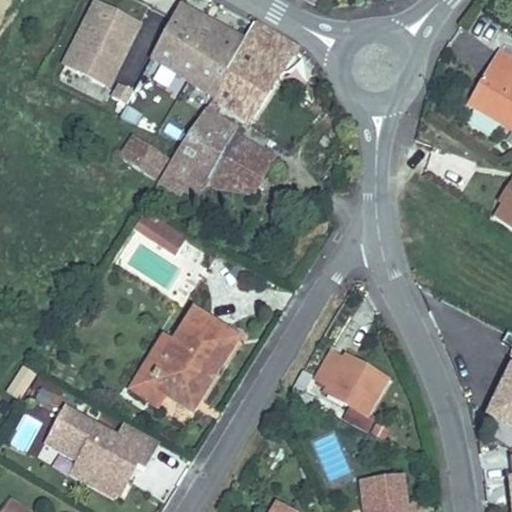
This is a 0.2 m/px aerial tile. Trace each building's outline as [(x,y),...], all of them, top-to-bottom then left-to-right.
[(126,52),(139,27),(96,6),(84,31),(71,55),(65,66),(75,71),(108,87),(126,52)] [(214,98),(244,43),(179,9),(151,59),(195,86),(196,87),(196,88),(214,98)] [(250,125),(298,50),(254,25),(244,43),(214,98),(213,100),(250,125)] [(511,61),(501,55),(499,56),(497,55),(490,68),(492,69),(470,108),(511,131),(511,61)] [(65,93),(75,71),(65,66),(54,88),(65,93)] [(233,138),(237,132),(206,112),(159,184),(180,196),(183,191),(193,175),(207,183),(233,138)] [(168,160),(134,138),(120,159),(154,181),(168,160)] [(253,196),(274,160),(233,138),(207,183),(216,189),(253,196)] [(466,190),(475,162),(441,151),(432,179),(466,190)] [(198,199),(207,183),(193,175),(183,191),(198,199)] [(150,233),(157,222),(145,215),(138,225),(150,233)] [(186,242),(157,222),(150,233),(138,225),(134,231),(146,239),(176,258),(179,252),(186,242)] [(190,405),(219,360),(224,363),(238,342),(194,314),(174,346),(148,385),(167,397),(170,393),(190,405)] [(148,385),(174,346),(164,339),(130,391),(159,410),(167,397),(148,385)] [(387,382),(354,363),(348,375),(341,371),(345,364),(344,363),(331,356),(317,381),(329,388),(326,394),(367,417),(387,382)] [(348,375),(354,363),(346,359),(344,363),(345,364),(341,371),(348,375)] [(190,405),(170,393),(167,397),(192,414),(224,363),(219,360),(190,405)] [(20,401),(35,377),(23,369),(7,393),(20,401)] [(511,370),(490,415),(511,425),(511,370)] [(318,402),(303,395),(312,378),(304,373),(290,397),(315,409),(318,402)] [(122,425),(119,432),(62,406),(36,462),(128,504),(157,440),(122,425)] [(334,434),(312,443),(329,481),(350,471),(334,434)] [(511,511),(511,463),(509,464),(508,449),(480,452),(483,485),(504,483),(507,511),(511,511)] [(407,511),(407,507),(403,477),(361,483),(364,511),(407,511)]
